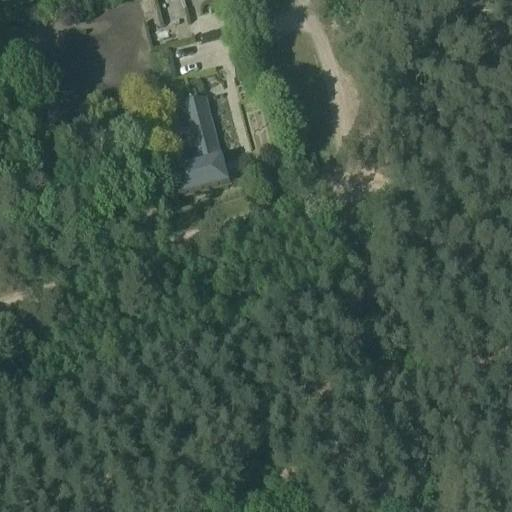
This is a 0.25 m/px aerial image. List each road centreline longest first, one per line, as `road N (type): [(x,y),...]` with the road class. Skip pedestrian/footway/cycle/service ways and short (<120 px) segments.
road 1 (track): [(0,320),(116,274),(346,202)]
road 2 (track): [(346,202),(341,127),(297,0)]
road 3 (track): [(511,165),(346,202)]
